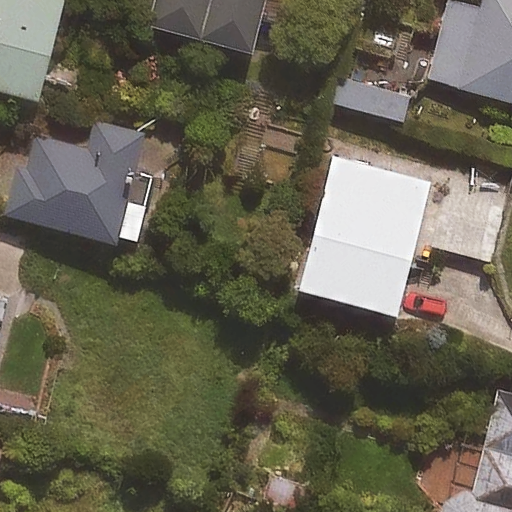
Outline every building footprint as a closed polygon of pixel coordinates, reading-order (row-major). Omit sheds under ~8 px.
[(0,0),(0,79),(39,89),(60,0),(0,0)] [(262,0),(154,0),(150,16),(252,42),(262,0)] [(445,0),(427,74),(511,94),(511,0),(481,0),(481,3),(468,0),(445,0)] [(409,91),(343,77),(337,102),(404,116),(409,91)] [(142,127),(94,117),(88,144),(37,133),(0,196),(0,207),(136,237),(145,198),(128,194),(142,127)] [(430,178),(334,152),(300,276),(396,303),(430,178)] [(511,511),(511,382),(495,378),(470,487),(461,486),(449,490),(440,508),(440,511),(511,511)] [(115,410),(72,400),(67,423),(110,433),(115,410)]
